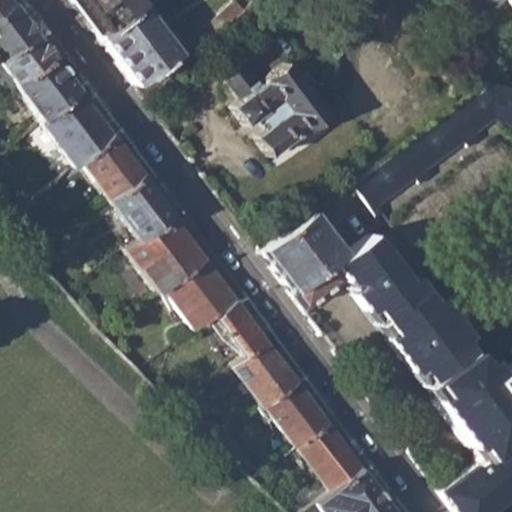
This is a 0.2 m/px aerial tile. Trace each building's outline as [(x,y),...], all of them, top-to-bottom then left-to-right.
[(0,0),(0,55),(29,34),(3,0),(0,0)] [(66,0),(93,35),(135,4),(134,2),(136,0),(66,0)] [(498,0),(473,0),(485,12),(498,0)] [(174,50),(183,60),(238,11),(229,1),(174,50)] [(93,35),(131,86),(155,65),(165,77),(181,62),(171,51),(135,4),(93,35)] [(0,66),(11,82),(45,57),(29,34),(0,55),(0,66)] [(11,82),(37,118),(70,89),(45,57),(11,82)] [(223,105),(236,123),(246,116),(255,128),(245,135),(260,155),(318,112),(280,62),(252,83),(240,67),(221,81),(234,97),(223,105)] [(140,97),(165,77),(155,65),(131,86),(140,97)] [(0,91),(11,82),(0,66),(0,91)] [(353,189),(372,215),(378,210),(375,205),(411,177),(415,182),(427,173),(423,168),(459,140),(463,146),(476,136),(472,131),(491,117),(511,125),(511,89),(492,81),(474,94),(468,89),(344,182),(351,191),(353,189)] [(36,119),(69,164),(73,160),(103,133),(70,89),(37,118),(36,119)] [(236,123),(245,135),(255,128),(246,116),(236,123)] [(12,141),(20,150),(33,138),(24,129),(12,141)] [(73,160),(100,197),(133,173),(103,133),(73,160)] [(100,197),(130,238),(163,213),(133,173),(100,197)] [(0,214),(5,221),(16,211),(0,192),(0,214)] [(254,249),(284,290),(336,253),(306,210),(254,249)] [(118,247),(151,291),(153,290),(196,257),(163,213),(130,238),(118,247)] [(460,333),(432,294),(425,298),(407,274),(402,278),(365,230),(336,253),(284,290),(299,310),(342,279),(347,286),(345,288),(473,461),(433,490),(448,511),(478,511),(511,487),(511,442),(507,436),(511,432),(511,344),(507,348),(511,355),(511,358),(490,375),(476,354),(470,358),(455,337),(460,333)] [(153,290),(184,331),(200,319),(227,298),(196,257),(153,290)] [(218,334),(234,355),(257,338),(227,298),(200,319),(214,337),(218,334)] [(234,379),(254,405),(257,403),(288,379),(257,338),(234,355),(205,378),(216,392),(234,379)] [(257,403),(289,445),(290,444),(319,421),(288,379),(257,403)] [(197,428),(209,439),(220,431),(207,419),(197,428)] [(290,444),(325,489),(354,467),(319,421),(290,444)] [(209,439),(248,477),(258,468),(220,431),(209,439)] [(387,511),(354,467),(325,489),(294,511),(387,511)]
